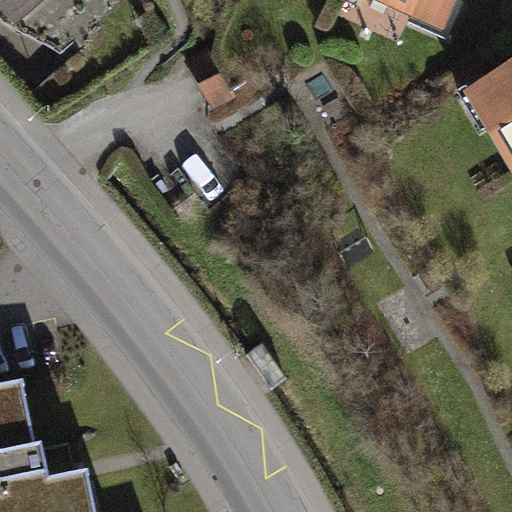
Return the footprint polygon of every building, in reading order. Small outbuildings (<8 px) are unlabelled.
[(0,0),(0,3),(12,17),(31,0),(0,0)] [(391,0),(417,12),(422,0),(447,0),(452,2),(452,0),(391,0)] [(210,56),(189,68),(210,104),(231,92),(210,56)] [(511,75),(487,90),(503,117),(493,122),(511,154),(511,75)] [(92,511),(86,479),(76,482),(69,446),(34,454),(20,390),(0,394),(0,511),(92,511)]
